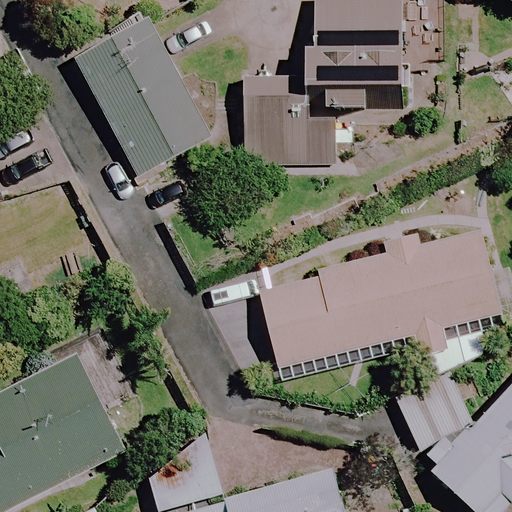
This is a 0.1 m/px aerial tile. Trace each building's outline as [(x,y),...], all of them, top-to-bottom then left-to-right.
[(301,85),(243,85),(243,167),(334,167),(334,122),(303,122),(303,98),(401,98),(400,0),(309,0),(310,57),(301,57),(301,85)] [(208,145),(144,27),(73,65),(137,182),(208,145)] [(487,281),(474,228),(383,250),(385,260),(257,290),(279,386),(511,330),(511,297),(507,276),(487,281)] [(0,511),(9,511),(120,457),(157,438),(101,327),(54,350),(61,363),(0,393),(0,511)] [(511,386),(475,427),(443,369),(386,401),(429,478),(466,511),(505,511),(511,505),(511,386)] [(341,511),(329,471),(224,503),(202,433),(148,450),(167,511),(341,511)]
